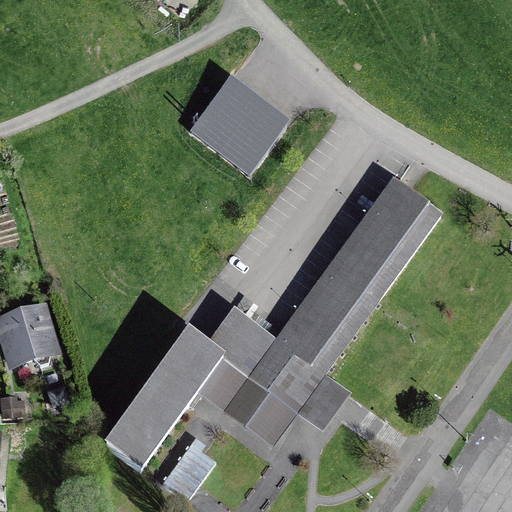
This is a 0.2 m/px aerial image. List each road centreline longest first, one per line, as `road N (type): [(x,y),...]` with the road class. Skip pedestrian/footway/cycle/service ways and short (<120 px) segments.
road 1 (residential): [(511,322),(367,511)]
road 2 (residential): [(511,205),(373,131)]
